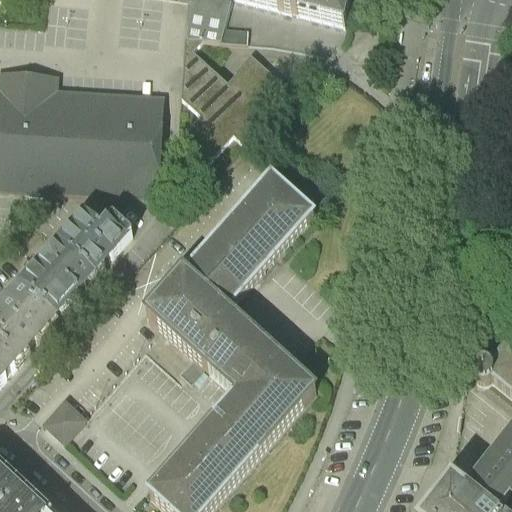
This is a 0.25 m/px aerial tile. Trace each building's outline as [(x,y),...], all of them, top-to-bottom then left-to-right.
[(353,0),(233,0),(233,5),(347,32),(353,0)] [(232,10),(190,1),(187,42),(223,45),(227,32),(232,10)] [(227,32),(223,45),(246,46),(249,36),(227,32)] [(230,93),(187,54),(183,100),(183,103),(200,119),(175,148),(202,172),(233,137),(242,147),(262,125),(254,116),(279,88),(254,66),(230,93)] [(159,201),(165,99),(58,92),(59,77),(26,75),(0,73),(0,190),(17,192),(60,194),(159,201)] [(237,402),(148,501),(161,511),(219,511),(320,398),(292,374),(251,337),(232,321),(282,263),(318,223),(273,184),(147,323),(237,402)] [(132,240),(112,225),(101,237),(83,224),(60,250),(96,280),(108,266),(132,240)] [(96,280),(60,250),(22,290),(58,322),(84,293),(96,280)] [(58,322),(22,290),(0,314),(0,345),(20,364),(36,346),(58,322)] [(506,511),(511,505),(511,344),(504,338),(487,362),(481,359),(475,361),(471,364),(470,370),(475,375),(482,378),(492,378),(511,395),(511,426),(461,488),(447,476),(430,500),(421,511),(506,511)] [(20,364),(0,345),(0,386),(11,375),(20,364)] [(66,405),(43,430),(67,451),(89,426),(66,405)] [(0,511),(42,511),(23,495),(0,474),(0,511)]
